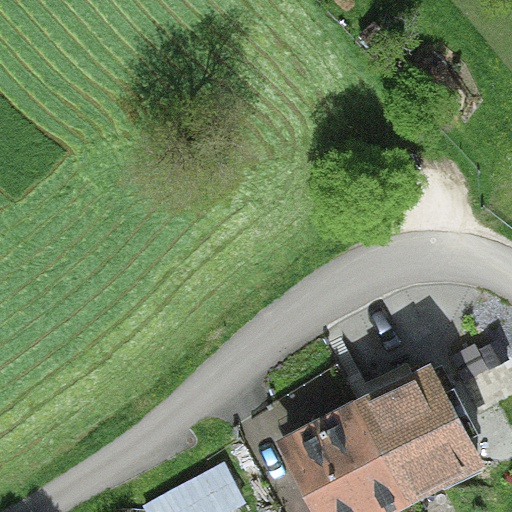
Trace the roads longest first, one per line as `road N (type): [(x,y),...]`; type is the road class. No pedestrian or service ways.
road 1 (residential): [(511,270),(433,254),(368,269),(307,303),(139,443)]
road 2 (track): [(139,443),(28,511)]
